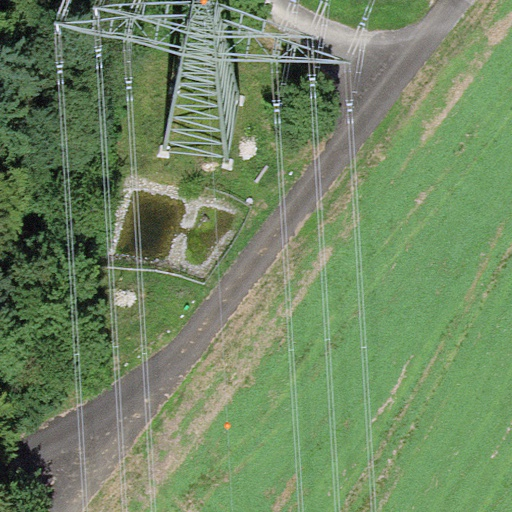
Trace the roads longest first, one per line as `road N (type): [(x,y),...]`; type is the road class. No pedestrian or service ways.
road 1 (track): [(443,0),(239,267),(96,431),(69,476)]
road 2 (track): [(379,81),(263,0)]
